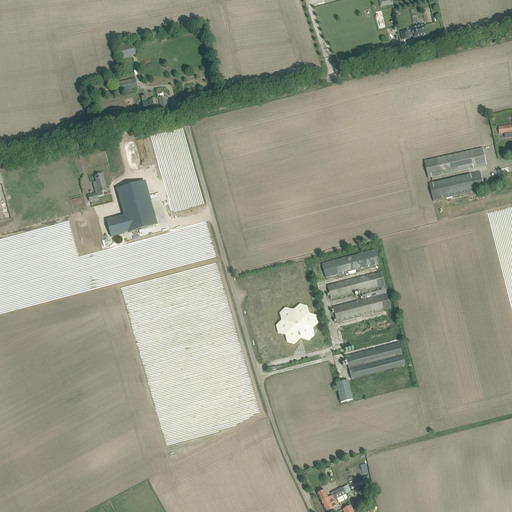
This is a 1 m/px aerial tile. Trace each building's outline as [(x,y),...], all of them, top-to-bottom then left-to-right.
[(338,36),(338,38),(390,26),(389,20),(384,21),(382,13),(331,25),(334,37),(338,36)] [(428,34),(425,25),(420,27),(419,26),(414,27),(414,28),(411,29),(412,31),(408,32),(407,31),(401,32),(403,40),(409,39),(409,37),(413,36),(414,38),(428,34)] [(122,58),(135,56),(132,42),(119,44),(122,58)] [(119,92),(138,88),(135,78),(116,83),(119,92)] [(146,100),(146,97),(142,97),(144,108),(145,113),(154,111),(153,106),(152,99),(148,99),(148,100),(146,100)] [(161,109),(168,107),(165,97),(159,98),(161,109)] [(511,125),(498,127),(499,134),(511,132),(511,125)] [(428,178),(431,177),(433,177),(481,166),(486,165),(482,148),(424,161),(428,178)] [(480,172),(470,175),(474,192),(484,189),(480,172)] [(95,189),(98,188),(99,193),(107,191),(102,174),(95,176),(96,182),(93,183),(95,189)] [(146,179),(115,187),(121,211),(104,216),(110,239),(158,226),(146,179)] [(104,200),(93,203),(94,209),(106,206),(104,200)] [(326,279),(380,265),(376,250),(322,264),(326,279)] [(391,308),(381,272),(328,286),(331,299),(361,292),(363,299),(338,306),(333,307),(337,322),(391,308)] [(307,306),(300,304),(295,310),(292,310),(285,308),(280,313),(282,321),(276,326),(278,333),(286,336),(287,342),(294,344),(300,340),(302,339),(309,341),(315,336),(313,329),(318,323),(316,316),(309,314),(307,306)] [(352,379),(357,378),(405,366),(399,343),(346,357),(352,379)] [(341,403),(353,400),(348,380),(336,383),(341,403)] [(325,490),(317,494),(321,502),(326,499),(328,502),(328,501),(329,502),(334,500),(337,499),(344,495),(351,492),(348,485),(342,488),(331,493),(332,496),(328,498),(325,490)] [(328,502),(326,499),(321,502),(326,511),(338,506),(334,500),(329,502),(328,501),(328,502)]
